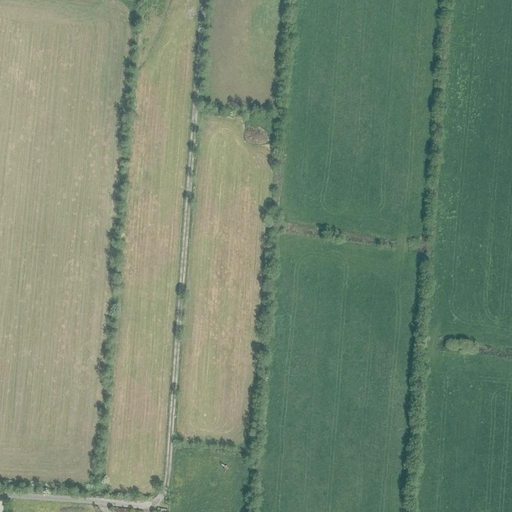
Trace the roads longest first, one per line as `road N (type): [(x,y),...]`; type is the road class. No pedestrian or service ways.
road 1 (track): [(149,506),(166,488),(204,0)]
road 2 (residential): [(0,495),(149,506)]
